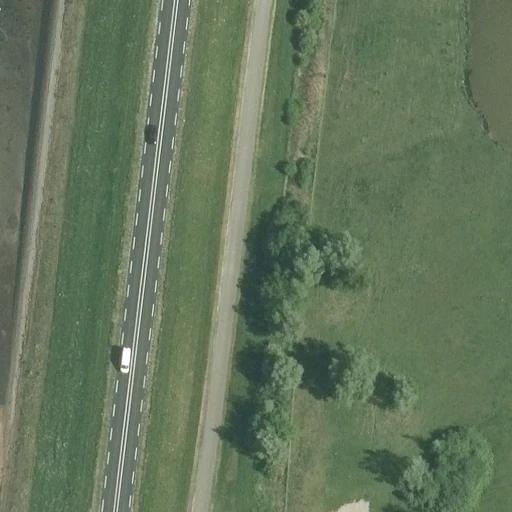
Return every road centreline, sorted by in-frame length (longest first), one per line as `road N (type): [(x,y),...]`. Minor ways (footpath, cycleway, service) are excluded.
road 1 (unclassified): [(197,511),(263,0)]
road 2 (primary): [(114,511),(175,0)]
